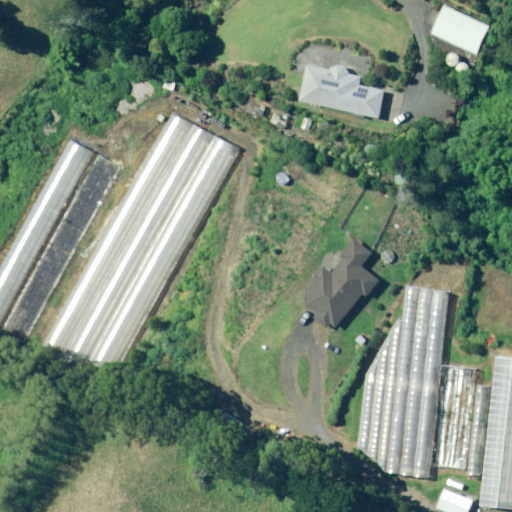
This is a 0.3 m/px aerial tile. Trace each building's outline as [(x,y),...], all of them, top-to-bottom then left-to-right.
[(432,33),(477,54),(491,26),(445,4),(442,12),(433,8),(426,23),(435,27),(432,33)] [(301,100),(379,118),(386,90),(361,85),(363,77),(350,74),(350,72),(347,66),(340,65),(333,69),(333,71),(309,65),(305,83),(301,100)] [(63,362),(195,124),(174,112),(42,350),(63,362)] [(310,130),(314,120),(307,118),(304,127),(310,130)] [(83,373),(215,135),(195,124),(63,362),(83,373)] [(83,373),(104,385),(236,147),(215,135),(83,373)] [(0,324),(91,151),(69,139),(0,270),(0,324)] [(120,166),(97,154),(3,333),(27,345),(120,166)] [(359,301),(366,294),(368,297),(381,281),(364,267),(374,254),(357,240),(354,244),(343,257),(347,260),(335,274),(326,266),(308,288),(310,306),(320,314),(316,318),(329,328),(333,324),(338,328),(357,304),(359,301)] [(365,343),(368,345),(371,338),(364,335),(360,341),(365,343)] [(511,359),(497,357),(480,506),(511,509),(511,359)] [(441,366),(430,467),(466,470),(477,370),(441,366)] [(206,400),(214,394),(211,390),(210,391),(208,388),(200,394),(203,399),(204,398),(206,400)] [(214,415),(210,425),(218,427),(221,418),(214,415)] [(438,509),(445,511),(474,511),(478,505),(474,503),(475,501),(446,489),(438,509)]
